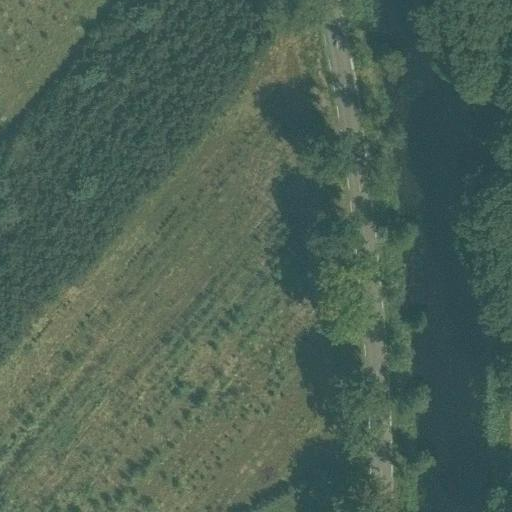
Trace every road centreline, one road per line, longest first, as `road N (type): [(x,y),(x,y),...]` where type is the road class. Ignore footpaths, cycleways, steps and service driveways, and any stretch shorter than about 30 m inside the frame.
road 1 (secondary): [(379,511),(378,404),(358,199),(326,0)]
road 2 (unclassified): [(511,263),(478,0)]
